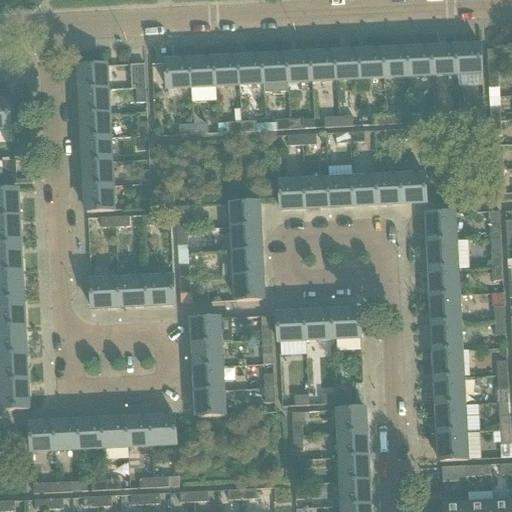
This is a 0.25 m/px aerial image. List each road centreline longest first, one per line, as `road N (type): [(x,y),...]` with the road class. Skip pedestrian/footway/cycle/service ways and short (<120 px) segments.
road 1 (residential): [(53,27),(511,8)]
road 2 (residential): [(65,336),(53,27)]
road 3 (residential): [(65,336),(168,335),(170,390),(68,393)]
road 4 (residential): [(399,511),(388,280)]
road 5 (residential): [(388,280),(386,235),(286,238),(288,284)]
